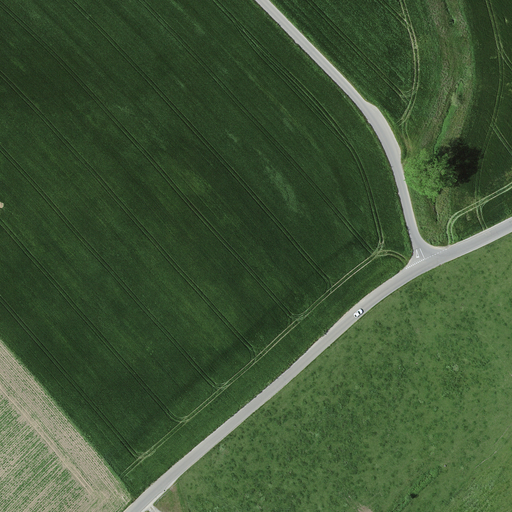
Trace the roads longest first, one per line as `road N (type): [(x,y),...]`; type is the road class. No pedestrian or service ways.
road 1 (tertiary): [(425,264),(366,302),(132,511)]
road 2 (tertiary): [(262,0),(381,130),(425,264)]
